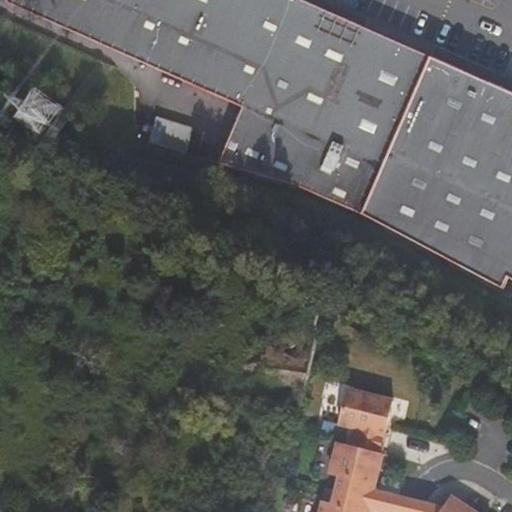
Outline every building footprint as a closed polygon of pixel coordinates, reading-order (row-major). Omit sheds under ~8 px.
[(362,218),(441,259),(499,289),(504,280),(511,284),(511,92),(432,58),(350,22),(300,0),(9,0),(7,6),(172,76),(236,107),(217,167),(311,192),(362,218)] [(150,140),(186,150),(193,126),(157,116),(150,140)] [(241,366),(302,383),(308,354),(248,338),(241,366)] [(319,511),(365,511),(368,502),(373,482),(395,397),(354,384),(346,416),(358,420),(354,434),(344,433),(337,463),(345,465),(340,486),(330,486),(323,504),(319,511)] [(440,511),(447,502),(373,482),(368,502),(408,511),(440,511)] [(482,511),(452,494),(447,502),(440,511),(482,511)]
